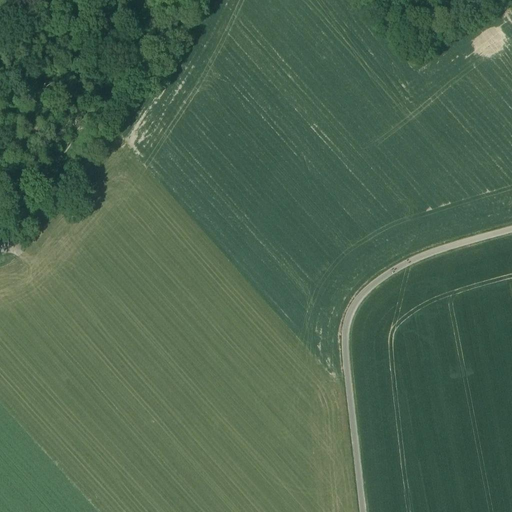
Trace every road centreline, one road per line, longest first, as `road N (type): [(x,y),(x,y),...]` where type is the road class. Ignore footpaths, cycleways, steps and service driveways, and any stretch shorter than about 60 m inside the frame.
road 1 (unclassified): [(365,511),(348,346),(360,305),(404,269),(511,229)]
road 2 (unclassified): [(0,250),(85,166),(178,0)]
